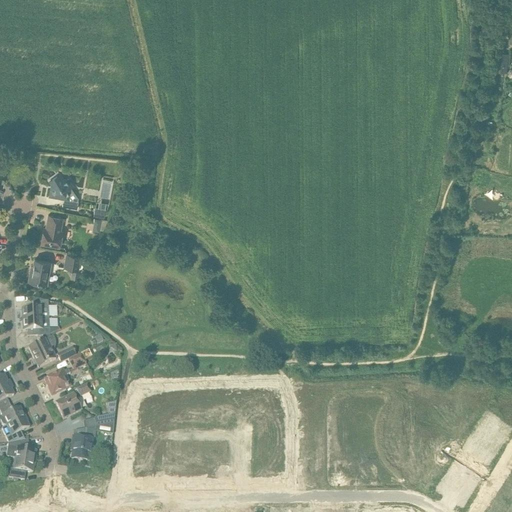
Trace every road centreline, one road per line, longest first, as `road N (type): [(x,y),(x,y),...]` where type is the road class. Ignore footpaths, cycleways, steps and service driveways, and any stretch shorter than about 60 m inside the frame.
road 1 (residential): [(0,500),(45,488),(54,442),(9,348),(0,296)]
road 2 (residential): [(112,511),(131,500),(242,500),(242,511)]
